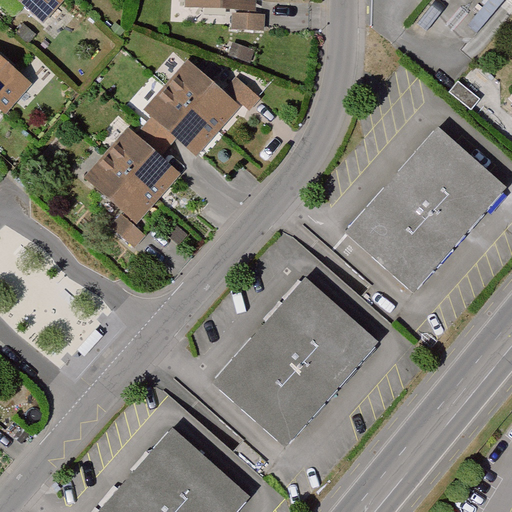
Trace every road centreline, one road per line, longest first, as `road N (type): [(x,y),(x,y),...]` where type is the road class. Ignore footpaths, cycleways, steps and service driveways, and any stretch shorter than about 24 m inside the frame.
road 1 (residential): [(344,0),(335,111),(310,165),(159,330)]
road 2 (primary): [(365,511),(511,334)]
road 3 (residential): [(0,213),(49,241),(73,270),(159,330)]
road 4 (residential): [(91,408),(3,511)]
road 5 (residential): [(91,408),(0,327)]
